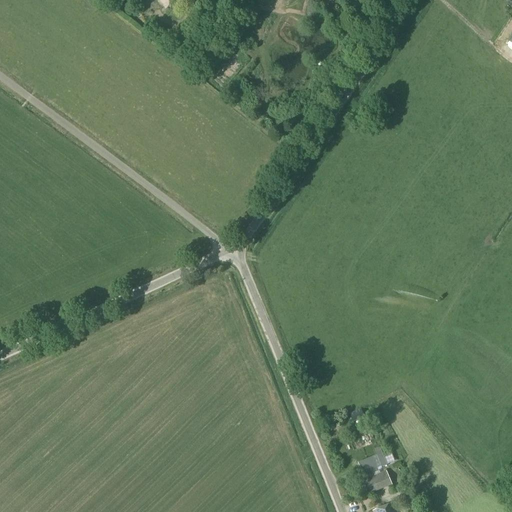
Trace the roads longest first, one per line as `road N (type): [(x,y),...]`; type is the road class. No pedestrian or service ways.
road 1 (unclassified): [(235,251),(415,0)]
road 2 (unclassified): [(235,251),(0,72)]
road 3 (unclassified): [(343,511),(235,251)]
road 4 (unclassified): [(0,358),(235,251)]
